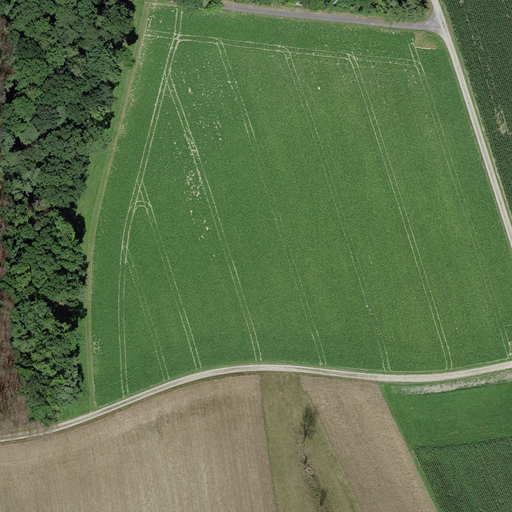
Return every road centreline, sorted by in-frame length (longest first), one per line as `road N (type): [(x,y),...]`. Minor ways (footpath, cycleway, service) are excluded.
road 1 (track): [(511,361),(412,382),(201,376),(0,437)]
road 2 (track): [(441,26),(184,0)]
road 3 (track): [(511,240),(434,0)]
